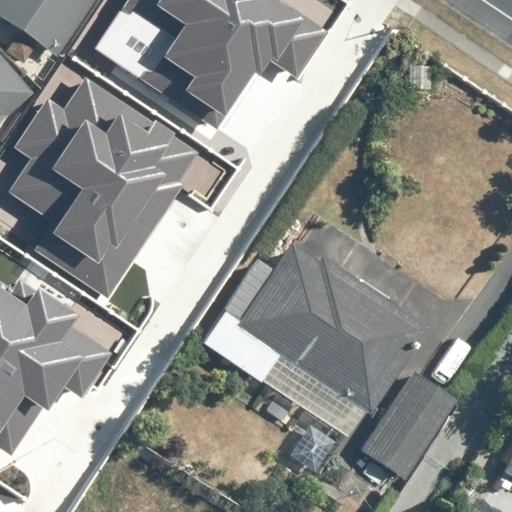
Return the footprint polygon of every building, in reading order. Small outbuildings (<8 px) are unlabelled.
[(0,0),(0,19),(56,56),(92,0),(0,0)] [(320,31),(272,0),(117,0),(84,51),(209,132),(257,59),(288,79),(320,31)] [(0,118),(30,93),(0,56),(0,118)] [(40,98),(7,148),(24,159),(2,193),(46,222),(25,253),(100,302),(175,187),(169,184),(190,152),(77,78),(57,109),(40,98)] [(429,323),(295,242),(274,274),(246,256),(190,341),(349,445),(429,323)] [(0,457),(0,458),(50,384),(72,398),(101,355),(56,325),(63,314),(11,279),(0,296),(0,457)] [(455,404),(406,372),(356,451),(405,482),(455,404)] [(511,441),(494,476),(511,485),(511,441)]
